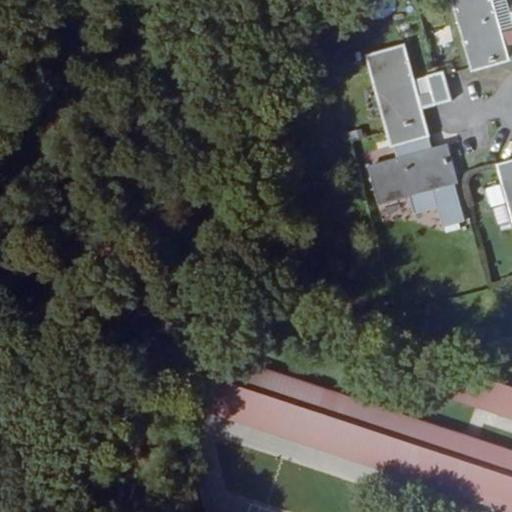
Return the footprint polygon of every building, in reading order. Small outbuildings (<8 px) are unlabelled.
[(455,0),(475,68),(507,59),(504,48),(511,44),(511,14),(511,15),(511,18),(511,32),(501,36),(490,0),(455,0)] [(511,18),(511,15),(506,0),(490,0),(501,36),(511,32),(511,18)] [(404,50),(372,58),(394,143),(399,163),(374,169),(383,200),(413,192),(419,214),(442,208),(447,226),(467,220),(447,149),(433,153),(427,135),(421,109),(451,101),(444,74),(431,77),(431,80),(413,84),(404,50)] [(511,164),(503,167),(508,184),(511,199),(511,164)] [(511,454),(217,358),(200,402),(511,506),(511,454)] [(511,384),(465,370),(456,399),(511,416),(511,384)]
